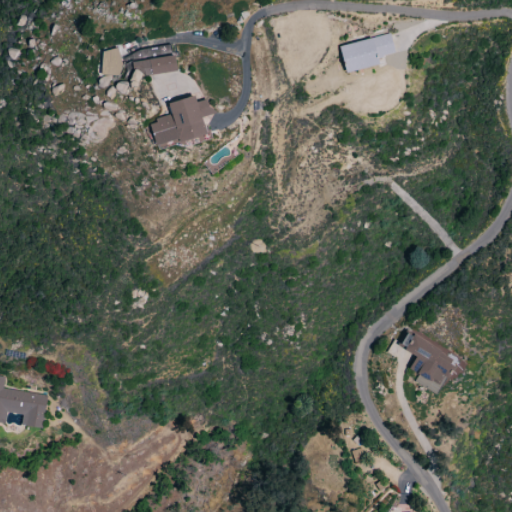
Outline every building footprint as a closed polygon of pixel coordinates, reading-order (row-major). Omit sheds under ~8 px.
[(379,66),(377,58),(394,54),(389,34),(339,46),(345,74),(379,66)] [(131,61),(132,77),(176,73),(175,57),(131,61)] [(168,105),(192,98),(194,104),(206,101),(207,106),(216,114),(201,118),(206,135),(179,143),(178,139),(155,146),(149,125),(156,123),(155,119),(171,114),(168,105)] [(415,357),(408,370),(417,375),(414,381),(436,394),(452,366),(436,357),(440,351),(407,332),(398,348),(415,357)] [(41,429),(46,396),(2,389),(4,377),(0,376),(0,423),(4,425),(6,413),(22,416),(20,426),(41,429)]
